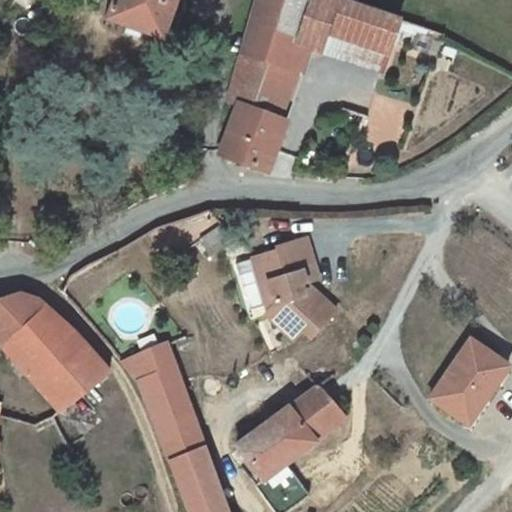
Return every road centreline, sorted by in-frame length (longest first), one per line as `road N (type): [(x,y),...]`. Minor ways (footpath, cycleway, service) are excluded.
road 1 (tertiary): [(0,273),(41,273),(203,195),(357,202),(463,166),(511,124)]
road 2 (track): [(41,273),(124,382),(167,511)]
